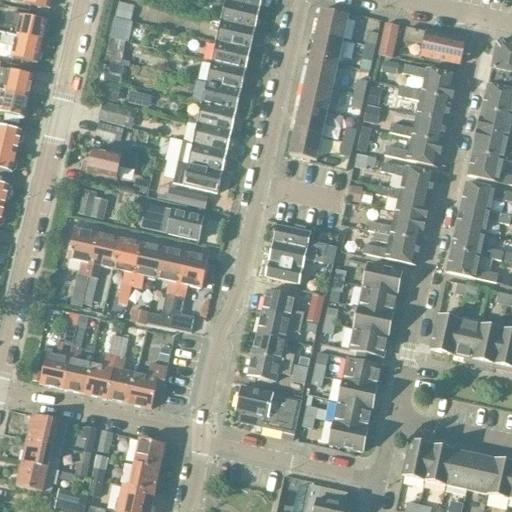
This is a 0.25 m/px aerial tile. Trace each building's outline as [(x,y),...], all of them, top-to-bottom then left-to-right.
[(52,0),(9,0),(9,2),(49,11),(49,8),(52,7),(54,2),(52,0)] [(259,12),(261,0),(225,0),(224,3),(259,12)] [(129,22),(133,4),(123,2),(119,19),(129,22)] [(254,33),(259,12),(224,3),(220,24),(254,33)] [(343,42),(348,18),(321,12),(315,36),(343,42)] [(0,35),(41,45),(44,35),(47,34),(48,29),(46,26),(46,24),(18,18),(16,28),(0,24),(0,35)] [(250,53),(254,33),(220,24),(215,45),(250,53)] [(392,60),(399,29),(385,26),(379,57),(392,60)] [(125,44),(127,33),(111,30),(109,40),(125,44)] [(459,66),(464,43),(406,30),(404,43),(423,48),(421,58),(459,66)] [(374,49),(376,35),(367,33),(364,46),(374,49)] [(39,54),(41,45),(0,35),(0,45),(12,48),(9,60),(36,66),(37,63),(40,62),(41,57),(39,54)] [(337,66),(343,42),(315,36),(310,60),(337,66)] [(120,64),(125,44),(109,40),(105,61),(120,64)] [(491,70),(487,88),(510,93),(511,93),(511,44),(501,42),(496,45),(495,51),(490,70),(491,70)] [(245,74),(250,53),(215,45),(210,65),(245,74)] [(371,62),(374,49),(364,46),(361,60),(371,62)] [(332,90),(337,66),(310,60),(305,84),(332,90)] [(124,65),(120,64),(105,61),(100,81),(119,86),(124,65)] [(384,63),(381,73),(395,76),(397,66),(384,63)] [(240,94),(245,74),(210,65),(206,85),(240,94)] [(452,101),(456,78),(404,67),(402,76),(423,80),(420,94),(452,101)] [(33,78),(1,71),(0,70),(0,91),(28,98),(31,89),(34,88),(35,83),(33,80),(33,78)] [(116,103),(119,86),(100,81),(96,99),(116,103)] [(363,97),(366,84),(356,81),(353,95),(363,97)] [(327,114),(332,90),(305,84),(300,108),(327,114)] [(236,114),(240,94),(206,85),(201,106),(236,114)] [(368,103),(380,107),(385,89),(373,85),(368,103)] [(511,93),(487,88),(486,88),(482,110),(511,116),(511,110),(511,93)] [(446,124),(452,101),(420,94),(399,89),(397,98),(418,103),(415,117),(446,124)] [(26,108),(28,98),(0,91),(0,114),(24,120),(24,118),(27,117),(29,110),(26,108)] [(360,110),(363,97),(353,95),(350,108),(360,110)] [(123,128),(127,110),(103,105),(99,122),(123,128)] [(377,124),(381,109),(368,105),(364,120),(377,124)] [(231,135),(236,114),(201,106),(196,126),(231,135)] [(321,138),(327,114),(300,108),(294,132),(321,138)] [(511,116),(482,110),(477,132),(506,138),(509,126),(511,126),(511,116)] [(441,147),(446,124),(415,117),(412,129),(391,125),(389,135),(410,139),(441,147)] [(120,143),(123,131),(98,125),(96,137),(120,143)] [(226,155),(231,135),(196,126),(191,147),(226,155)] [(21,144),(23,137),(21,135),(21,133),(0,128),(0,150),(16,154),(18,145),(21,144)] [(366,153),(371,132),(362,129),(357,151),(366,153)] [(352,145),(355,132),(345,130),(342,143),(352,145)] [(316,163),(321,138),(294,132),(289,157),(316,163)] [(511,154),(503,152),(506,138),(477,132),(472,155),(501,161),(511,163),(511,154)] [(436,169),(441,147),(410,139),(407,153),(386,149),(384,158),(436,169)] [(349,159),(352,145),(342,143),(339,157),(349,159)] [(221,176),(226,155),(191,147),(181,144),(177,165),(187,167),(221,176)] [(14,162),(16,154),(0,150),(0,172),(12,175),(12,173),(15,171),(17,165),(14,162)] [(116,182),(119,168),(133,171),(137,155),(123,152),(122,158),(94,152),(88,175),(98,177),(95,187),(110,190),(112,181),(116,182)] [(511,178),(498,175),(501,161),(472,155),(467,178),(511,187),(511,178)] [(177,165),(172,185),(176,186),(217,195),(221,176),(187,167),(177,165)] [(430,199),(435,177),(383,165),(381,173),(402,178),(399,193),(430,199)] [(9,199),(10,192),(8,190),(8,188),(0,185),(0,207),(4,209),(6,200),(9,199)] [(511,205),(511,202),(511,195),(465,185),(460,208),(489,214),(492,200),(511,205)] [(170,188),(167,201),(202,209),(205,196),(170,188)] [(351,188),(349,203),(358,204),(361,190),(351,188)] [(425,221),(430,199),(399,193),(377,188),(375,197),(396,201),(393,214),(425,221)] [(94,198),(90,218),(103,221),(106,203),(107,201),(94,198)] [(139,229),(153,232),(198,242),(203,219),(144,206),(139,229)] [(507,227),(509,218),(489,214),(460,208),(455,231),(484,237),(487,222),(507,227)] [(420,244),(425,221),(393,214),(390,229),(369,224),(368,233),(388,238),(420,244)] [(277,228),(274,244),(306,251),(307,252),(325,256),(333,258),(335,249),(327,247),(308,243),(310,235),(304,234),(305,230),(294,227),(293,232),(277,228)] [(84,296),(97,236),(75,231),(68,262),(80,264),(74,293),(84,296)] [(481,249),(484,237),(455,231),(451,252),(479,258),(499,263),(501,254),(481,249)] [(112,271),(119,241),(97,236),(84,296),(93,298),(100,269),(112,271)] [(415,267),(420,244),(388,238),(385,251),(365,246),(363,256),(415,267)] [(127,307),(141,245),(119,241),(112,271),(125,274),(119,305),(127,307)] [(269,263),(266,280),(299,287),(302,270),(304,261),(323,265),(331,266),(333,258),(325,256),(307,252),(306,251),(274,244),(269,263)] [(141,245),(131,289),(141,291),(144,278),(157,281),(164,250),(141,245)] [(171,321),(186,255),(164,250),(157,281),(170,284),(162,319),(171,321)] [(476,271),(479,258),(451,252),(446,274),(495,285),(497,275),(476,271)] [(511,255),(505,254),(503,262),(511,263),(511,255)] [(181,317),(187,288),(201,291),(207,260),(186,255),(171,321),(168,331),(190,336),(194,320),(181,317)] [(396,295),(401,273),(367,266),(363,288),(396,295)] [(343,283),(345,273),(335,271),(333,281),(343,283)] [(511,276),(504,275),(502,286),(511,287),(511,276)] [(341,294),(343,283),(333,281),(331,292),(341,294)] [(464,297),(466,287),(456,285),(454,295),(464,297)] [(475,300),(477,289),(466,287),(464,297),(475,300)] [(392,316),(396,295),(363,288),(358,309),(392,316)] [(291,312),(294,299),(266,292),(262,314),(289,321),(289,322),(302,325),(304,315),(291,312)] [(506,307),(509,296),(498,294),(496,305),(506,307)] [(387,338),(392,316),(358,309),(353,330),(387,338)] [(133,310),(131,323),(145,326),(147,313),(133,310)] [(334,326),(336,316),(326,313),(324,324),(334,326)] [(299,336),(302,325),(289,322),(289,321),(262,314),(257,335),(285,341),(287,333),(299,336)] [(62,391),(71,349),(76,329),(79,317),(68,315),(58,359),(46,356),(40,386),(62,391)] [(316,327),(318,318),(311,316),(309,325),(316,327)] [(76,329),(71,349),(79,351),(84,331),(85,331),(87,319),(79,317),(76,329)] [(451,356),(458,322),(437,318),(430,351),(451,356)] [(472,361),(480,327),(458,322),(451,356),(472,361)] [(332,336),(334,326),(324,324),(321,334),(332,336)] [(314,334),(316,327),(309,325),(307,333),(314,334)] [(494,365),(501,331),(480,327),(472,361),(494,365)] [(382,359),(387,338),(353,330),(349,352),(382,359)] [(511,369),(511,333),(501,331),(494,365),(511,369)] [(282,355),(285,341),(257,335),(252,356),(280,362),(280,364),(292,367),(294,357),(282,355)] [(106,401),(120,338),(111,336),(104,369),(91,366),(84,396),(106,401)] [(122,373),(129,340),(120,338),(106,401),(129,406),(136,376),(122,373)] [(84,396),(91,366),(78,363),(80,351),(71,349),(62,391),(84,396)] [(323,378),(327,358),(317,355),(313,376),(323,378)] [(252,356),(248,377),(275,383),(277,375),(290,377),(303,380),(305,369),(292,366),(292,367),(280,364),(280,362),(252,356)] [(308,368),(309,361),(297,359),(296,366),(308,368)] [(376,389),(380,368),(347,360),(342,382),(376,389)] [(150,411),(156,387),(162,389),(166,370),(151,367),(148,379),(136,376),(129,406),(150,411)] [(321,388),(323,378),(313,376),(310,386),(321,388)] [(371,411),(376,389),(342,382),(337,403),(371,411)] [(292,442),(301,402),(240,389),(235,413),(240,414),(238,424),(282,433),(280,440),(292,442)] [(366,432),(371,411),(337,403),(333,425),(366,432)] [(314,421),(316,410),(306,408),(303,419),(314,421)] [(62,449),(67,425),(32,418),(27,442),(53,448),(62,449)] [(312,431),(314,421),(303,419),(301,428),(312,431)] [(362,454),(366,432),(333,425),(328,446),(362,454)] [(93,442),(95,432),(84,429),(82,440),(93,442)] [(108,455),(112,436),(101,433),(97,453),(108,455)] [(159,470),(164,447),(138,441),(133,465),(159,470)] [(27,442),(22,465),(48,471),(51,457),(60,459),(62,449),(53,448),(27,442)] [(424,482),(431,449),(409,444),(402,478),(424,482)] [(445,487),(452,453),(431,449),(424,482),(445,487)] [(466,491),(473,458),(452,453),(445,487),(466,491)] [(101,484),(104,472),(107,460),(97,457),(91,482),(101,484)] [(487,496),(494,462),(473,458),(466,491),(487,496)] [(508,500),(511,482),(511,465),(494,462),(487,496),(508,500)] [(58,473),(48,471),(22,465),(16,489),(50,496),(53,485),(56,485),(58,473)] [(154,495),(159,470),(133,465),(128,490),(154,495)] [(86,478),(88,469),(77,467),(75,476),(86,478)] [(98,499),(101,484),(91,482),(88,497),(98,499)] [(150,511),(154,495),(128,490),(122,488),(116,511),(150,511)] [(348,511),(349,509),(343,507),(346,495),(309,488),(303,511),(348,511)] [(83,511),(85,507),(87,499),(58,492),(53,511),(83,511)] [(291,511),(294,504),(283,502),(281,511),(291,511)]
